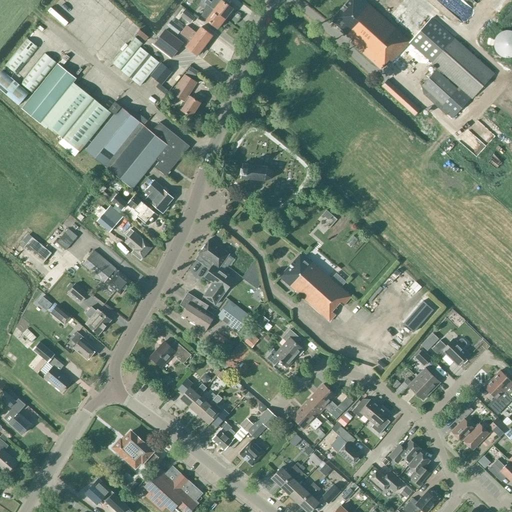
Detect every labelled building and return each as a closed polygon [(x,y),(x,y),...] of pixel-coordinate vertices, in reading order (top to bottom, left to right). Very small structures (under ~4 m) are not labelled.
[(107,23),(120,6),(112,0),(96,0),(89,8),(107,23)] [(196,0),(195,2),(211,14),(207,18),(197,10),(193,15),(206,24),(208,22),(218,29),(225,19),(204,3),(200,0),(196,0)] [(207,0),(206,0),(204,3),(225,19),(233,9),(220,0),(213,0),(211,3),(207,0)] [(410,42),(370,6),(363,0),(349,0),(331,21),(341,30),(340,31),(344,35),(345,34),(352,40),(350,42),(380,69),(388,60),(391,63),(410,42)] [(479,12),(463,0),(444,0),(471,22),(479,12)] [(195,17),(185,10),(180,16),(191,23),(195,17)] [(182,29),(171,20),(167,26),(178,34),(182,29)] [(472,99),(492,76),(494,74),(454,39),(459,33),(449,24),(430,45),(433,48),(429,53),(435,59),(432,63),(472,99)] [(183,29),(205,46),(212,36),(201,27),(196,33),(186,25),(183,29)] [(415,36),(426,45),(435,36),(424,26),(415,36)] [(205,46),(183,29),(180,33),(190,41),(186,47),(197,56),(205,46)] [(165,30),(159,38),(154,45),(172,58),(183,43),(165,30)] [(502,56),(511,52),(511,31),(496,37),(502,56)] [(113,64),(121,71),(143,44),(135,37),(113,64)] [(38,48),(27,39),(6,66),(17,75),(38,48)] [(140,86),(159,63),(141,48),(121,71),(140,86)] [(21,84),(33,94),(58,64),(45,54),(21,84)] [(171,71),(161,63),(151,76),(160,83),(171,71)] [(59,65),(22,110),(41,125),(43,123),(74,83),(77,80),(59,65)] [(28,93),(2,70),(0,72),(0,89),(18,105),(28,93)] [(436,70),(422,86),(443,105),(457,90),(436,70)] [(195,81),(183,74),(171,92),(183,101),(178,108),(191,117),(200,103),(190,96),(190,97),(186,95),(195,81)] [(387,80),(382,86),(414,116),(420,110),(387,80)] [(74,83),(43,123),(63,139),(95,100),(74,83)] [(95,100),(63,139),(81,154),(113,114),(108,110),(95,100)] [(115,116),(86,151),(132,190),(157,160),(159,162),(155,167),(167,177),(191,147),(160,123),(152,133),(122,107),(115,101),(108,110),(113,114),(115,116)] [(268,167),(243,163),(243,164),(242,164),(242,168),(241,168),(240,174),(241,174),(240,178),(241,178),(241,179),(265,182),(272,179),(273,171),(268,167)] [(154,181),(144,192),(149,196),(145,200),(151,204),(151,203),(161,212),(163,213),(168,207),(167,206),(173,199),(163,190),(164,189),(154,181)] [(139,214),(127,203),(117,195),(113,199),(104,191),(106,189),(101,184),(95,192),(108,204),(111,201),(134,221),(137,217),(139,214)] [(137,217),(148,226),(157,215),(147,206),(149,205),(144,200),(142,202),(134,195),(127,203),(139,214),(137,217)] [(97,221),(109,232),(120,220),(107,209),(106,211),(101,206),(94,214),(99,218),(97,221)] [(332,216),(326,211),(323,215),(328,220),(332,216)] [(77,236),(68,229),(57,243),(55,246),(63,252),(65,249),(66,250),(77,236)] [(140,261),(142,258),(152,247),(131,229),(125,235),(128,238),(124,243),(133,250),(131,253),(140,261)] [(24,248),(43,264),(52,253),(32,238),(24,248)] [(195,259),(209,270),(213,265),(218,268),(222,263),(227,267),(234,258),(209,239),(198,254),(199,255),(195,259)] [(242,246),(237,243),(231,251),(236,255),(242,246)] [(121,295),(131,282),(93,251),(82,264),(107,285),(108,284),(121,295)] [(309,260),(301,253),(279,278),(329,322),(336,315),(332,312),(340,303),(343,306),(351,297),(341,288),(346,282),(336,273),(331,279),(317,266),(316,268),(308,261),(309,260)] [(257,288),(259,286),(254,262),(242,278),(257,288)] [(229,277),(218,268),(213,265),(209,270),(204,277),(213,284),(211,287),(210,286),(203,296),(215,305),(218,300),(219,301),(223,295),(218,292),(220,289),(229,277)] [(89,294),(76,283),(69,292),(82,303),(89,294)] [(186,309),(181,316),(196,325),(195,327),(204,332),(215,315),(206,310),(208,306),(187,293),(180,305),(186,309)] [(250,316),(229,300),(216,317),(237,333),(250,316)] [(423,300),(404,323),(414,331),(433,308),(423,300)] [(71,316),(57,305),(50,314),(64,325),(71,316)] [(281,315),(284,309),(277,305),(273,313),(271,312),(266,322),(271,324),(277,313),(281,315)] [(98,335),(111,320),(97,309),(96,311),(91,306),(84,314),(90,318),(85,324),(98,335)] [(249,332),(258,342),(265,336),(256,326),(249,332)] [(281,347),(295,359),(303,349),(296,344),(300,339),(290,330),(282,338),(286,341),(281,347)] [(87,344),(88,342),(77,332),(71,340),(77,345),(74,348),(88,360),(95,351),(87,344)] [(247,334),(242,340),(252,348),(257,342),(247,334)] [(318,337),(315,341),(322,346),(325,342),(318,337)] [(421,345),(427,350),(432,344),(427,339),(421,345)] [(446,346),(440,340),(432,349),(442,359),(446,354),(456,364),(467,353),(463,349),(466,345),(466,342),(463,339),(460,339),(456,343),(453,339),(446,346)] [(55,354),(39,341),(32,350),(48,363),(55,354)] [(191,355),(175,341),(177,343),(172,348),(164,342),(150,358),(161,367),(173,354),(183,364),(191,355)] [(287,368),(295,359),(281,347),(277,352),(273,349),(265,357),(275,365),(279,361),(287,368)] [(431,358),(422,349),(414,358),(424,366),(431,358)] [(386,351),(379,358),(388,367),(395,359),(386,351)] [(243,367),(250,359),(243,354),(237,362),(243,367)] [(44,377),(61,391),(70,381),(59,371),(64,366),(54,358),(50,364),(53,367),(44,377)] [(416,377),(431,392),(440,383),(425,368),(416,377)] [(230,376),(223,370),(217,377),(224,383),(230,376)] [(500,371),(492,379),(505,391),(509,396),(511,392),(511,379),(511,381),(500,371)] [(431,392),(416,377),(411,382),(407,378),(404,382),(423,400),(431,392)] [(190,407),(200,396),(207,388),(202,384),(195,392),(190,387),(193,384),(187,379),(177,389),(183,395),(180,398),(190,407)] [(492,379),(484,388),(494,398),(487,405),(497,415),(508,404),(511,399),(511,398),(509,396),(505,391),(492,379)] [(323,384),(315,392),(334,411),(338,407),(331,401),(336,396),(323,384)] [(214,393),(222,400),(227,395),(218,388),(214,393)] [(4,391),(0,395),(0,397),(11,407),(16,401),(4,391)] [(331,414),(334,411),(315,392),(307,401),(320,413),(324,408),(331,414)] [(200,396),(190,407),(199,416),(216,396),(213,393),(208,399),(209,399),(206,402),(200,396)] [(457,409),(460,412),(467,404),(468,405),(476,397),(472,393),(457,409)] [(216,396),(199,416),(209,424),(212,420),(218,426),(227,415),(221,410),(215,405),(220,400),(216,396)] [(368,420),(380,406),(371,398),(367,403),(363,399),(352,411),(360,418),(363,415),(368,420)] [(320,413),(307,401),(299,409),(318,427),(322,423),(316,417),(320,413)] [(452,432),(461,441),(474,428),(464,419),(473,410),(468,405),(467,404),(460,412),(456,416),(462,421),(452,432)] [(380,406),(368,420),(374,424),(371,428),(379,434),(390,422),(385,418),(389,413),(380,406)] [(22,434),(31,424),(19,413),(18,414),(12,409),(8,413),(14,418),(9,423),(22,434)] [(278,418),(277,417),(267,409),(258,420),(266,426),(269,429),(278,418)] [(318,427),(299,409),(291,418),(304,430),(309,425),(315,431),(318,427)] [(191,429),(180,412),(174,416),(177,420),(171,424),(179,437),(191,429)] [(254,425),(246,418),(239,426),(246,432),(248,431),(254,425)] [(488,427),(499,437),(508,428),(497,418),(488,427)] [(256,438),(266,426),(258,420),(254,425),(248,431),(256,438)] [(231,429),(232,428),(227,423),(212,439),(224,450),(235,438),(233,436),(235,433),(231,429)] [(463,441),(473,450),(489,433),(479,424),(463,441)] [(338,452),(351,464),(360,455),(350,446),(355,440),(340,426),(335,432),(347,443),(338,452)] [(149,468),(159,457),(158,457),(152,452),(153,452),(143,443),(143,442),(138,437),(137,438),(131,432),(122,441),(120,440),(113,447),(135,468),(141,461),(149,468)] [(4,451),(8,446),(0,438),(0,467),(7,474),(17,462),(4,451)] [(239,454),(252,466),(265,452),(251,440),(239,454)] [(421,449),(410,440),(404,448),(399,444),(389,456),(398,463),(403,457),(409,463),(421,449)] [(326,464),(330,460),(330,459),(331,458),(323,450),(317,455),(326,464)] [(430,460),(420,452),(408,466),(418,474),(413,480),(419,486),(427,476),(421,471),(430,460)] [(511,482),(511,464),(509,462),(501,470),(493,463),(487,469),(498,479),(503,474),(511,482)] [(280,487),(298,469),(295,465),(290,470),(291,471),(288,474),(281,467),(271,478),(280,487)] [(190,511),(198,503),(196,501),(202,494),(172,466),(162,478),(157,473),(144,487),(149,492),(145,496),(162,511),(166,507),(171,511),(170,511),(190,511)] [(290,496),(300,485),(293,479),(296,476),(297,477),(302,472),(298,469),(280,487),(290,496)] [(377,470),(369,480),(382,492),(387,486),(394,493),(402,484),(389,472),(385,477),(377,470)] [(123,511),(128,507),(98,479),(85,493),(97,504),(102,498),(116,511),(123,511)] [(299,505),(316,486),(313,483),(308,488),(309,489),(307,491),(300,485),(290,496),(299,505)] [(334,484),(321,497),(328,503),(341,491),(334,484)] [(316,486),(299,505),(306,511),(309,511),(319,502),(312,496),(314,493),(315,494),(320,489),(316,486)] [(354,492),(350,488),(341,496),(346,500),(354,492)] [(417,502),(413,498),(403,509),(405,511),(417,511),(420,509),(423,511),(427,511),(439,498),(429,489),(417,502)]
